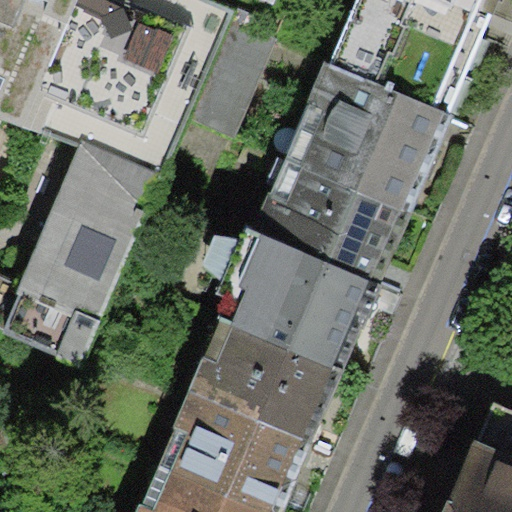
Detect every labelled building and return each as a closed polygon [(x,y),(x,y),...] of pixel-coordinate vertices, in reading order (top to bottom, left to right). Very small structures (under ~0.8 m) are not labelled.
[(222,25),(225,17),(194,4),(184,0),(0,0),(0,120),(89,154),(154,182),(182,119),(222,25)] [(222,25),(267,44),(269,45),(288,0),(195,0),(194,4),(225,17),(222,25)] [(354,0),(324,69),(442,120),(476,42),(494,0),(354,0)] [(182,119),(227,138),(267,44),(222,25),(182,119)] [(442,120),(324,69),(307,108),(324,116),(300,170),(402,214),(420,172),(442,120)] [(195,212),(227,138),(182,119),(154,182),(150,192),(195,212)] [(29,295),(10,338),(54,357),(75,366),(150,192),(154,182),(89,154),(29,295)] [(402,214),(300,170),(285,205),(268,197),(251,236),(370,287),(382,261),(403,214),(402,214)] [(225,299),(215,321),(232,328),(334,372),(350,335),(353,326),(355,327),(372,288),(370,287),(251,236),(241,232),(214,295),(225,299)] [(0,334),(10,338),(29,295),(0,283),(0,334)] [(334,372),(232,328),(215,366),(202,360),(187,396),(302,445),(313,420),(334,372)] [(41,385),(63,394),(75,366),(54,357),(41,385)] [(171,431),(185,437),(168,475),(254,511),(274,511),(280,498),(302,445),(187,396),(171,431)] [(511,511),(511,416),(489,407),(443,511),(511,511)] [(254,511),(168,475),(152,511),(148,511),(139,508),(137,511),(254,511)]
